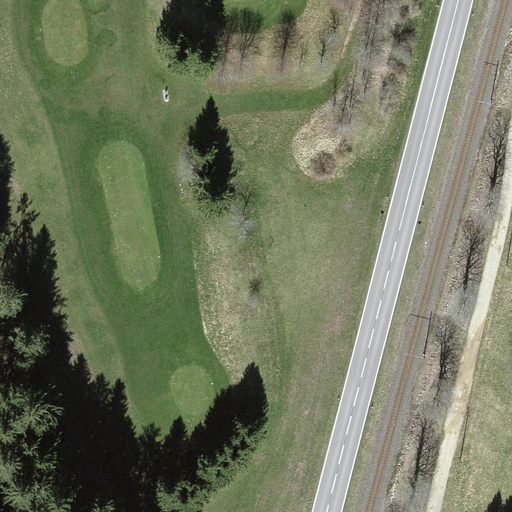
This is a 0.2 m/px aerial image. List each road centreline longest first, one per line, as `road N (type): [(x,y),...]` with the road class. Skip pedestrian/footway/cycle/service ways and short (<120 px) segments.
road 1 (primary): [(327,511),(459,0)]
road 2 (track): [(432,511),(511,181)]
